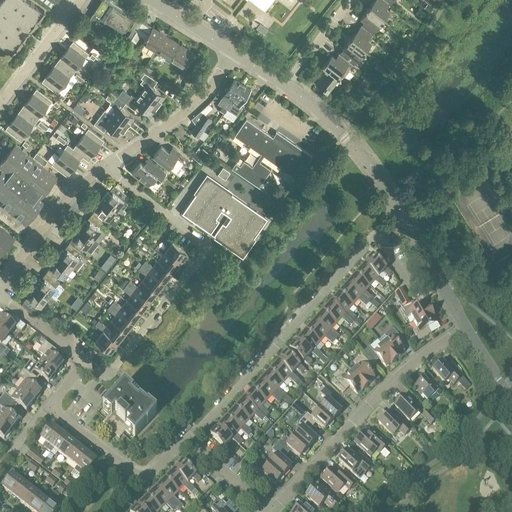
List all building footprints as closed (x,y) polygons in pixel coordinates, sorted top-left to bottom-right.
[(0,44),(12,53),(18,45),(15,42),(17,40),(20,43),(25,36),(23,34),(28,28),(30,30),(35,23),(32,20),(34,18),(37,20),(43,12),(30,2),(30,3),(26,0),(7,0),(7,1),(5,0),(1,0),(0,2),(0,6),(0,7),(0,44)] [(41,0),(52,8),(57,0),(41,0)] [(108,0),(109,1),(107,3),(103,0),(101,2),(96,8),(97,9),(90,21),(105,33),(105,32),(103,31),(108,23),(117,28),(118,27),(125,31),(128,27),(130,26),(130,24),(133,19),(126,15),(128,10),(127,12),(114,4),(113,3),(112,2),(111,1),(109,0),(108,0)] [(224,0),(256,24),(274,0),(224,0)] [(367,8),(366,9),(384,23),(384,22),(383,21),(390,13),(386,9),(390,5),(383,0),(375,0),(368,9),(367,8)] [(384,23),(366,9),(366,10),(367,11),(360,19),(364,22),(360,27),(372,36),(382,23),(383,24),(384,23)] [(173,41),(153,28),(143,22),(131,41),(136,44),(140,37),(145,40),(143,43),(163,56),(173,41)] [(349,40),(348,40),(366,55),(366,53),(365,52),(371,44),(368,41),(372,36),(360,27),(350,40),(349,40)] [(264,36),(272,42),(276,37),(268,31),(264,36)] [(104,37),(97,46),(102,50),(109,41),(104,37)] [(366,55),(348,40),(348,42),(338,55),(352,66),(354,67),(357,62),(363,54),(364,55),(366,55)] [(173,41),(163,56),(184,69),(191,58),(194,60),(197,56),(193,54),(193,53),(173,41)] [(73,42),(65,52),(81,65),(89,54),(73,42)] [(57,62),(73,75),(81,65),(65,52),(57,62)] [(322,64),(339,79),(341,79),(341,78),(345,78),(349,73),(349,70),(352,66),(338,55),(335,60),(331,57),(324,65),(324,64),(322,64)] [(66,84),(73,75),(57,62),(50,73),(65,85),(66,84)] [(339,79),(322,64),(322,66),(323,67),(315,77),(319,80),(316,84),(326,92),(332,84),(334,85),(339,79)] [(65,85),(50,73),(42,83),(58,95),(65,85)] [(145,88),(141,94),(158,107),(165,97),(153,88),(158,82),(145,74),(141,79),(143,81),(140,84),(145,88)] [(77,75),(75,76),(74,78),(77,80),(82,84),(85,81),(77,75)] [(230,104),(242,85),(235,80),(219,104),(223,106),(227,109),(230,104)] [(179,85),(175,91),(179,93),(179,94),(183,87),(179,85)] [(230,104),(238,109),(250,90),(242,85),(230,104)] [(29,100),(45,112),(52,102),(36,90),(29,100)] [(114,109),(110,115),(127,128),(134,119),(122,110),(126,105),(119,99),(110,92),(105,99),(111,104),(109,105),(114,109)] [(119,99),(126,105),(135,112),(139,107),(151,116),(158,107),(141,94),(136,100),(131,96),(129,99),(123,94),(119,99)] [(37,122),(45,112),(29,100),(21,110),(37,122)] [(228,116),(231,112),(227,109),(223,106),(220,111),(228,116)] [(29,132),(37,122),(21,110),(13,120),(29,132)] [(105,111),(98,120),(94,125),(104,133),(108,128),(120,137),(127,128),(110,115),(105,111)] [(196,126),(204,131),(211,120),(201,112),(191,120),(196,126)] [(296,180),(312,157),(276,132),(277,133),(273,138),(246,119),(234,137),(235,137),(245,144),(244,145),(249,149),(250,147),(261,155),(252,167),(244,162),(241,166),(236,163),(232,169),(264,191),(268,185),(263,182),(271,170),(260,163),(264,157),(281,168),(279,170),(285,174),(286,172),(296,179),(296,180)] [(21,142),(29,132),(13,120),(5,130),(21,142)] [(48,128),(40,122),(38,125),(46,132),(48,128)] [(196,126),(191,133),(199,139),(204,131),(196,126)] [(88,129),(81,140),(96,152),(104,141),(88,129)] [(58,136),(56,139),(64,145),(66,142),(58,136)] [(73,149),(83,158),(89,162),(96,152),(81,140),(73,149)] [(15,145),(0,164),(0,168),(40,200),(57,177),(15,145)] [(68,145),(60,155),(76,167),(83,158),(73,149),(68,145)] [(154,157),(169,169),(174,173),(182,163),(185,165),(189,160),(176,150),(172,155),(161,147),(154,157)] [(193,157),(204,165),(211,154),(204,149),(201,153),(199,156),(196,153),(193,157)] [(37,153),(33,158),(44,167),(48,162),(37,153)] [(68,178),(76,167),(60,155),(52,166),(68,178)] [(154,165),(149,170),(140,163),(132,174),(149,187),(154,180),(158,184),(166,174),(154,165)] [(0,198),(4,201),(0,206),(0,205),(0,218),(20,234),(26,226),(44,203),(40,200),(0,168),(0,169),(2,171),(0,174),(0,198)] [(218,175),(225,180),(231,173),(223,168),(218,175)] [(268,219),(208,178),(182,214),(211,234),(220,221),(217,219),(222,212),(231,218),(226,226),(223,223),(214,236),(242,256),(268,219)] [(102,200),(116,211),(124,201),(121,199),(124,194),(115,186),(111,191),(113,193),(111,195),(108,193),(102,200)] [(109,221),(116,211),(102,200),(97,207),(100,209),(98,212),(96,210),(92,215),(103,224),(102,223),(106,218),(109,221)] [(99,229),(103,224),(92,215),(88,220),(90,222),(88,224),(85,222),(80,229),(94,240),(99,244),(106,234),(99,229)] [(0,254),(2,256),(0,258),(0,259),(11,245),(5,240),(9,235),(0,228),(0,254)] [(86,250),(94,240),(80,229),(74,236),(77,238),(75,241),(73,239),(69,244),(80,253),(84,248),(86,250)] [(165,252),(181,264),(188,254),(167,239),(164,243),(169,247),(165,252)] [(76,258),(80,253),(69,244),(65,249),(67,251),(65,253),(63,251),(57,258),(74,272),(76,273),(83,263),(76,258)] [(181,264),(165,252),(158,246),(154,250),(162,256),(158,262),(173,273),(181,264)] [(372,257),(364,265),(378,278),(382,274),(387,278),(391,274),(372,257)] [(75,275),(74,272),(57,258),(51,265),(54,267),(52,270),(50,268),(46,273),(56,281),(60,276),(63,279),(66,275),(70,279),(72,279),(75,275)] [(173,273),(158,262),(153,268),(145,262),(142,266),(165,284),(173,273)] [(355,275),(370,288),(374,282),(382,289),(386,285),(378,278),(364,265),(355,275)] [(142,282),(157,294),(165,284),(142,266),(139,270),(146,276),(142,282)] [(53,286),(56,281),(46,273),(43,278),(45,280),(43,282),(40,280),(34,287),(48,298),(56,288),(53,286)] [(355,275),(347,284),(368,304),(372,300),(365,293),(370,288),(355,275)] [(149,304),(157,294),(142,282),(138,287),(130,281),(126,286),(149,304)] [(365,308),(368,304),(347,284),(338,294),(353,307),(357,301),(365,308)] [(142,313),(149,304),(126,286),(123,290),(131,296),(126,302),(142,313)] [(31,296),(30,299),(37,305),(41,308),(48,298),(34,287),(29,294),(31,296)] [(338,294),(330,303),(352,323),(355,318),(348,312),(353,307),(338,294)] [(28,297),(24,302),(34,310),(37,305),(30,299),(28,297)] [(399,302),(403,308),(410,304),(406,298),(399,302)] [(134,323),(142,313),(126,302),(122,307),(114,301),(111,306),(134,323)] [(348,327),(352,323),(330,303),(322,313),(336,325),(341,320),(348,327)] [(410,317),(413,323),(431,313),(428,308),(427,308),(424,303),(413,309),(410,304),(400,310),(405,320),(410,317)] [(126,333),(134,323),(111,306),(108,310),(115,316),(111,322),(126,333)] [(322,313),(313,322),(335,341),(339,337),(331,331),(336,325),(322,313)] [(434,318),(431,313),(413,323),(416,329),(412,332),(418,341),(428,336),(425,330),(436,324),(433,318),(434,318)] [(0,330),(8,337),(15,328),(21,333),(25,327),(14,318),(10,323),(0,315),(0,330)] [(103,332),(118,344),(126,333),(111,322),(107,327),(99,321),(95,326),(103,332)] [(331,345),(335,341),(313,322),(305,332),(319,344),(324,339),(331,345)] [(387,341),(381,345),(395,361),(400,357),(399,356),(404,352),(395,342),(400,338),(392,329),(383,337),(387,341)] [(111,353),(118,344),(103,332),(99,336),(94,333),(91,337),(111,353)] [(296,341),(311,354),(318,361),(322,356),(314,350),(319,344),(305,332),(296,341)] [(307,358),(311,354),(296,341),(289,350),(308,367),(311,363),(307,358)] [(40,362),(55,374),(57,373),(59,372),(62,369),(61,366),(63,365),(52,357),(56,352),(45,343),(37,353),(43,357),(40,362)] [(390,365),(395,361),(381,345),(372,353),(369,348),(363,353),(371,363),(377,358),(385,368),(390,364),(390,365)] [(304,371),(285,353),(277,362),(292,375),(296,371),(300,375),(304,371)] [(351,372),(366,387),(370,383),(374,379),(365,369),(369,365),(361,356),(353,364),(356,368),(351,372)] [(448,361),(444,365),(442,363),(432,372),(443,385),(448,381),(453,386),(462,378),(448,361)] [(22,371),(34,380),(38,375),(48,384),(49,382),(52,382),(54,379),(54,376),(55,374),(40,362),(36,367),(30,362),(22,371)] [(277,362),(269,371),(283,385),(288,379),(295,386),(299,382),(292,375),(277,362)] [(17,390),(33,403),(35,401),(37,401),(40,397),(39,395),(40,393),(30,385),(34,380),(22,371),(18,377),(24,382),(17,390)] [(292,403),(285,396),(278,390),(283,385),(269,371),(260,381),(282,400),(289,407),(292,403)] [(366,387),(351,372),(346,377),(343,373),(331,384),(340,392),(347,385),(356,395),(361,391),(361,392),(366,387)] [(423,380),(413,389),(420,397),(421,395),(427,402),(435,394),(438,397),(442,393),(433,381),(428,385),(423,380)] [(278,404),(282,400),(260,381),(252,390),(266,403),(271,398),(278,404)] [(114,396),(102,409),(114,419),(106,428),(119,439),(126,431),(134,438),(146,425),(146,426),(147,424),(156,414),(147,406),(146,407),(139,400),(137,402),(130,396),(133,393),(124,385),(115,395),(114,396)] [(0,400),(12,409),(15,404),(26,412),(33,403),(17,390),(16,392),(13,389),(10,390),(5,395),(4,394),(0,400)] [(327,401),(319,410),(333,422),(341,412),(332,405),(337,400),(324,389),(320,394),(327,401)] [(252,390),(243,399),(264,419),(268,415),(261,408),(266,403),(252,390)] [(404,396),(394,406),(409,422),(419,412),(404,396)] [(235,409),(249,422),(254,416),(261,423),(264,419),(243,399),(235,409)] [(0,412),(0,422),(11,431),(18,422),(8,413),(12,409),(0,400),(0,408),(2,410),(0,412)] [(226,418),(240,431),(247,438),(251,433),(244,427),(249,422),(235,409),(226,418)] [(302,419),(312,428),(316,423),(324,431),(333,422),(319,410),(311,419),(307,415),(302,419)] [(421,417),(430,426),(435,421),(426,412),(421,417)] [(386,413),(377,422),(392,437),(398,431),(404,437),(411,430),(400,419),(396,423),(386,413)] [(217,427),(231,440),(239,447),(243,443),(235,436),(240,431),(226,418),(217,427)] [(302,428),(294,437),(308,449),(316,440),(308,432),(312,428),(302,419),(298,424),(302,428)] [(11,431),(0,422),(0,437),(4,440),(11,431)] [(40,440),(45,444),(42,447),(46,451),(60,433),(51,426),(40,440)] [(217,427),(209,436),(228,453),(232,449),(227,445),(231,440),(217,427)] [(388,445),(387,445),(379,437),(375,441),(365,432),(354,444),(370,458),(376,451),(379,454),(388,445)] [(69,440),(60,433),(46,451),(51,454),(54,450),(58,454),(69,440)] [(276,446),(287,456),(291,451),(299,459),(308,449),(294,437),(290,442),(285,438),(282,442),(280,441),(276,446)] [(78,447),(69,440),(58,454),(68,461),(78,447)] [(277,456),(269,465),(283,477),(291,468),(283,460),(287,456),(276,446),(271,451),(277,456)] [(87,454),(78,447),(68,461),(77,468),(87,454)] [(36,463),(40,458),(31,451),(27,456),(36,463)] [(346,452),(338,462),(352,474),(357,468),(364,475),(372,467),(360,457),(357,461),(346,452)] [(96,462),(87,454),(77,468),(74,472),(78,475),(81,471),(86,475),(96,462)] [(174,470),(187,484),(192,479),(196,484),(200,480),(182,462),(174,470)] [(274,486),(283,477),(269,465),(261,474),(255,468),(250,474),(261,484),(266,479),(274,486)] [(331,469),(321,480),(331,489),(330,490),(336,495),(345,485),(350,490),(355,484),(345,475),(342,479),(331,469)] [(174,470),(165,479),(178,493),(183,488),(190,495),(194,491),(187,484),(174,470)] [(11,496),(21,482),(12,475),(2,489),(11,496)] [(156,488),(176,509),(177,508),(180,505),(173,498),(178,493),(165,479),(156,488)] [(21,482),(11,496),(20,503),(31,489),(21,482)] [(314,487),(305,498),(318,509),(323,504),(331,511),(339,502),(327,492),(324,496),(314,487)] [(172,511),(176,509),(156,488),(147,497),(160,511),(165,506),(171,511),(172,511)] [(40,496),(31,489),(20,503),(29,510),(40,496)] [(40,496),(29,510),(31,511),(42,511),(49,504),(40,496)] [(159,511),(160,511),(147,497),(138,506),(143,511),(159,511)] [(229,511),(220,503),(216,507),(214,505),(210,509),(212,511),(229,511)]
